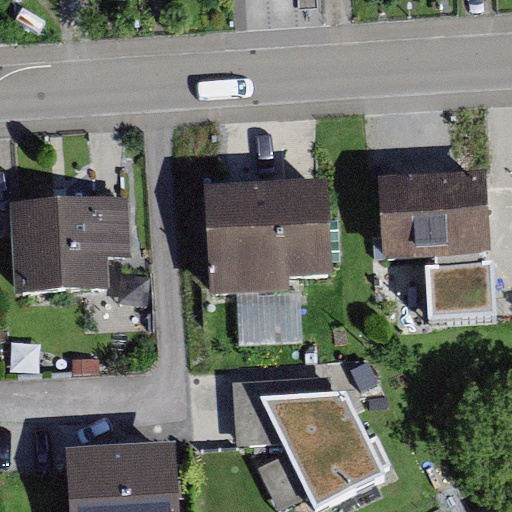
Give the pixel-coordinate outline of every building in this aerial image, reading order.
[(495,266),(490,187),(452,189),(452,181),(427,182),(427,190),(386,192),(391,272),(495,266)] [(338,288),(333,196),(215,203),(221,309),(293,305),(292,290),(338,288)] [(136,210),(21,217),(27,304),(112,299),(110,265),(139,263),(136,210)] [(330,385),(249,387),(253,451),(300,450),(285,423),(333,421),(330,385)] [(333,421),(285,423),(300,450),(333,511),(404,511),(423,504),(376,420),(333,421)] [(185,511),(182,450),(73,457),(76,511),(185,511)]
